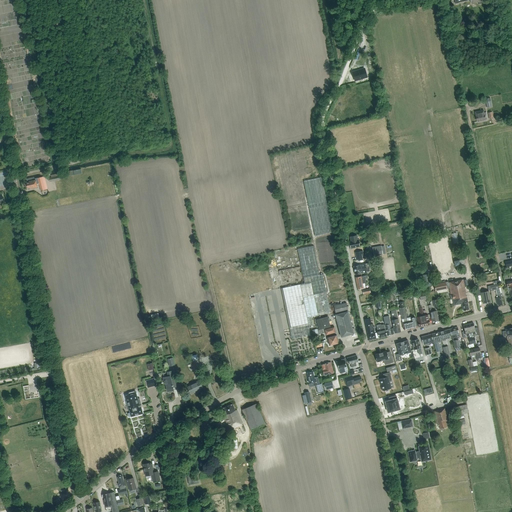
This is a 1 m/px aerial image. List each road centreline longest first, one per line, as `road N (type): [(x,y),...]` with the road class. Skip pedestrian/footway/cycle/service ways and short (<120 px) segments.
road 1 (unclassified): [(81,498),(153,438),(244,387),(360,348)]
road 2 (unclassified): [(55,387),(0,113)]
road 3 (track): [(344,230),(323,119),(365,15),(408,0)]
road 4 (unclassified): [(508,309),(455,65)]
road 5 (unclassified): [(368,346),(508,309)]
